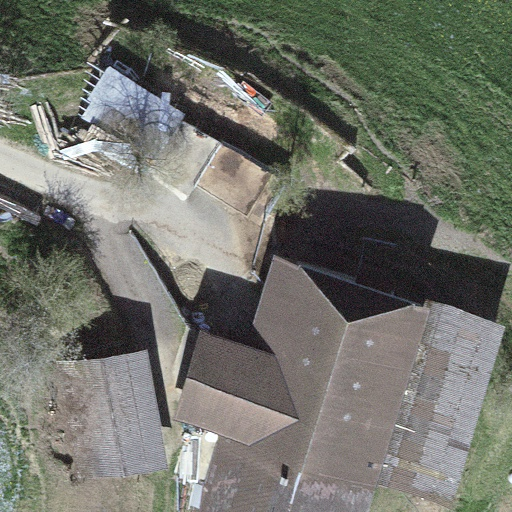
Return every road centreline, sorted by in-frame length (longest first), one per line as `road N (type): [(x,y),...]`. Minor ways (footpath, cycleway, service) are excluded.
road 1 (track): [(511,281),(390,211),(294,210),(220,227),(165,224)]
road 2 (track): [(88,194),(145,301),(169,428)]
road 3 (unclassified): [(0,154),(165,224)]
